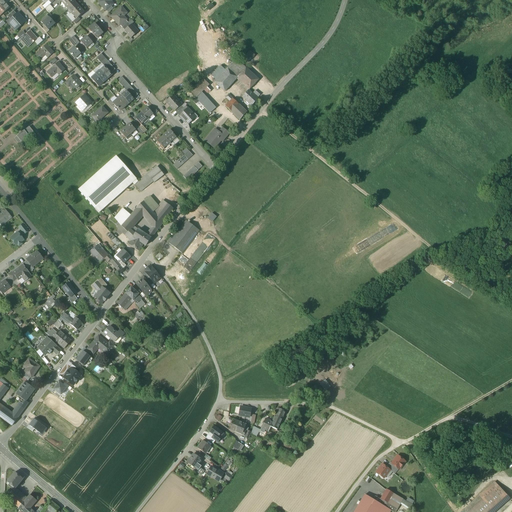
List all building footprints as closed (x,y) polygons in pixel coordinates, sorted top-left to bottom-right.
[(0,13),(2,12),(3,13),(9,8),(2,0),(1,0),(0,1),(0,13)] [(68,9),(75,3),(72,0),(61,0),(61,1),(62,0),(66,5),(65,6),(68,9)] [(111,2),(109,0),(101,0),(99,3),(106,11),(106,10),(111,6),(113,4),(111,2)] [(84,13),(75,3),(68,9),(68,10),(69,9),(72,12),(71,13),(76,19),(77,19),(78,18),(84,13)] [(111,17),(119,26),(120,25),(126,20),(121,14),(125,11),(121,7),(111,17)] [(8,16),(11,19),(16,14),(14,11),(8,16)] [(8,22),(15,30),(26,21),(18,13),(16,14),(11,19),(8,22)] [(45,26),(48,30),(55,24),(49,18),(43,23),(45,26)] [(88,29),(97,39),(103,33),(95,24),(88,29)] [(125,31),(131,38),(138,32),(132,25),(131,26),(125,31)] [(17,36),(20,40),(23,37),(26,35),(23,31),(17,36)] [(23,37),(30,45),(34,42),(37,39),(30,31),(26,35),(23,37)] [(88,47),(89,46),(92,43),(87,36),(81,42),(86,48),(88,47)] [(30,45),(23,37),(20,40),(28,48),(30,45)] [(34,42),(38,45),(43,41),(40,37),(37,39),(34,42)] [(36,55),(40,60),(45,55),(48,58),(54,53),(46,45),(41,50),(36,55)] [(69,52),(75,58),(80,53),(75,47),(69,52)] [(238,56),(241,59),(248,50),(245,47),(238,56)] [(236,59),(228,68),(238,78),(250,89),(258,80),(246,68),(236,59)] [(52,67),(53,68),(57,73),(59,75),(65,70),(58,62),(52,67)] [(211,76),(216,80),(226,70),(220,66),(211,76)] [(100,71),(107,79),(112,75),(111,74),(109,71),(107,69),(105,67),(100,71)] [(52,78),(57,73),(53,68),(47,73),(52,78)] [(225,92),(238,78),(228,68),(226,70),(216,80),(215,82),(225,92)] [(100,71),(96,75),(103,83),(107,79),(100,71)] [(99,87),(103,83),(96,75),(91,79),(99,87)] [(71,84),(76,89),(82,84),(74,76),(66,83),(69,86),(71,84)] [(196,98),(210,113),(215,108),(201,93),(209,85),(203,79),(190,92),(196,98)] [(242,97),(252,106),(258,99),(249,90),(242,97)] [(127,91),(122,96),(129,104),(134,99),(133,99),(131,97),(129,94),(127,92),(127,91)] [(76,103),(83,111),(92,103),(85,95),(76,103)] [(166,102),(174,111),(175,110),(181,105),(182,105),(181,104),(180,105),(178,102),(179,101),(173,95),(166,102)] [(122,96),(117,99),(124,107),(129,104),(122,96)] [(120,111),(124,107),(117,99),(113,103),(120,111)] [(239,105),(233,99),(230,101),(225,106),(232,113),(239,105)] [(247,112),(239,105),(232,113),(240,120),(247,112)] [(92,116),(98,123),(101,120),(101,119),(108,113),(102,107),(92,116)] [(147,108),(142,112),(148,119),(153,114),(147,108)] [(191,122),(195,119),(192,115),(193,114),(188,108),(183,112),(182,113),(182,114),(180,115),(181,116),(183,119),(182,119),(185,123),(186,122),(188,124),(191,122)] [(141,125),(148,119),(142,112),(135,118),(141,125)] [(130,123),(125,128),(131,134),(136,130),(130,123)] [(14,139),(21,147),(25,143),(26,145),(28,145),(30,143),(30,141),(29,140),(35,135),(29,127),(14,139)] [(126,139),(131,134),(125,128),(120,132),(126,139)] [(205,141),(214,148),(221,141),(222,142),(227,136),(222,132),(221,134),(215,129),(212,133),(213,134),(207,142),(206,141),(205,141)] [(170,130),(164,136),(170,143),(176,137),(173,134),(174,134),(170,130)] [(163,149),(170,143),(164,136),(157,142),(160,146),(161,146),(163,149)] [(189,151),(184,155),(188,160),(193,156),(189,151)] [(78,190),(95,208),(132,175),(116,157),(78,190)] [(157,167),(147,174),(140,180),(134,184),(140,192),(153,182),(154,183),(164,175),(157,167)] [(136,180),(132,175),(95,208),(99,213),(136,180)] [(144,201),(153,212),(159,206),(150,196),(144,201)] [(136,208),(137,209),(143,216),(153,227),(149,232),(146,235),(151,238),(153,235),(164,221),(164,220),(173,209),(168,204),(159,215),(157,214),(156,215),(153,212),(144,201),(136,208)] [(163,201),(159,206),(153,212),(156,215),(157,214),(159,215),(168,204),(163,201)] [(0,228),(12,218),(0,202),(0,228)] [(122,227),(128,233),(130,230),(138,221),(131,216),(123,209),(114,218),(122,227)] [(140,219),(143,216),(137,209),(133,213),(140,219)] [(138,221),(140,219),(133,213),(131,216),(138,221)] [(213,222),(217,217),(212,213),(208,218),(213,222)] [(167,242),(182,253),(199,231),(186,221),(172,239),(170,237),(167,242)] [(19,227),(24,234),(28,231),(22,224),(19,227)] [(120,228),(130,238),(131,236),(128,233),(122,227),(120,228)] [(135,235),(133,238),(143,244),(146,246),(151,238),(146,235),(138,230),(135,235)] [(23,240),(18,233),(15,236),(15,235),(10,238),(13,242),(12,243),(13,245),(15,244),(16,245),(18,244),(19,246),(22,244),(20,242),(23,240)] [(139,251),(143,244),(133,238),(130,242),(129,242),(128,243),(129,244),(139,251)] [(100,264),(104,260),(99,254),(103,250),(98,245),(89,252),(100,264)] [(108,256),(103,250),(99,254),(104,260),(105,259),(108,262),(110,261),(112,259),(112,258),(109,255),(108,256)] [(120,259),(124,263),(130,257),(123,250),(119,254),(116,256),(120,259)] [(27,260),(31,265),(36,262),(37,263),(42,259),(36,252),(32,256),(30,257),(27,259),(27,260)] [(110,261),(116,268),(120,265),(113,257),(112,258),(112,259),(110,261)] [(124,263),(120,259),(118,261),(117,261),(124,268),(126,266),(124,263)] [(19,281),(24,276),(29,273),(22,265),(13,272),(12,273),(17,279),(19,281)] [(154,283),(155,284),(158,281),(158,280),(161,278),(152,267),(150,266),(145,270),(147,272),(145,273),(149,278),(153,283),(154,283)] [(143,276),(146,280),(149,278),(145,273),(147,272),(145,270),(141,273),(143,276)] [(8,275),(10,278),(14,283),(17,279),(12,273),(13,272),(12,272),(8,275)] [(101,279),(97,282),(102,287),(104,289),(107,285),(101,279)] [(136,284),(145,295),(147,293),(149,294),(151,292),(151,290),(144,282),(142,279),(136,284)] [(0,284),(0,290),(2,294),(10,288),(5,281),(0,284)] [(98,292),(102,287),(97,282),(93,286),(96,289),(98,292)] [(71,296),(74,294),(76,293),(73,290),(74,289),(71,286),(68,283),(63,288),(66,292),(67,292),(71,296)] [(98,300),(102,303),(104,301),(107,298),(107,297),(110,293),(104,289),(102,287),(98,292),(95,297),(98,300)] [(125,293),(133,300),(138,295),(139,294),(131,287),(125,293)] [(68,299),(72,303),(77,299),(74,294),(71,296),(68,299)] [(117,303),(125,311),(128,308),(126,306),(127,304),(129,306),(132,304),(130,302),(131,300),(125,294),(117,303)] [(139,296),(138,295),(133,300),(136,304),(141,299),(139,296)] [(45,304),(49,309),(55,302),(52,300),(53,299),(50,297),(45,304)] [(136,304),(140,309),(145,304),(141,299),(136,304)] [(71,312),(76,316),(78,314),(71,308),(69,311),(71,312)] [(138,321),(145,317),(141,310),(134,314),(138,321)] [(75,317),(76,316),(71,312),(67,316),(66,317),(72,321),(75,317)] [(60,317),(77,330),(82,323),(75,317),(72,321),(66,317),(67,316),(64,313),(60,317)] [(110,338),(115,342),(119,336),(120,336),(117,333),(109,326),(104,332),(107,334),(108,334),(111,337),(110,338)] [(49,335),(53,339),(57,334),(56,333),(56,332),(52,328),(50,331),(49,330),(46,333),(49,335)] [(53,339),(58,343),(65,336),(60,331),(57,334),(53,339)] [(71,341),(65,336),(58,343),(64,349),(71,341)] [(102,351),(107,355),(113,348),(108,344),(98,336),(89,347),(95,352),(100,347),(103,350),(102,351)] [(44,355),(47,353),(48,354),(50,354),(52,351),(56,346),(51,342),(47,338),(38,347),(43,354),(44,355)] [(52,351),(57,355),(61,350),(56,346),(52,351)] [(35,350),(41,358),(43,354),(38,347),(35,350)] [(84,348),(77,356),(78,357),(83,351),(87,354),(88,351),(84,348)] [(78,357),(76,360),(84,366),(90,357),(89,356),(87,354),(83,351),(78,357)] [(31,377),(31,378),(39,367),(29,359),(26,364),(29,366),(27,368),(24,373),(31,377)] [(74,362),(70,368),(71,368),(78,373),(81,368),(74,362)] [(66,375),(63,378),(73,385),(76,382),(76,383),(79,379),(78,379),(81,375),(78,373),(71,368),(69,371),(68,371),(65,374),(66,375)] [(24,373),(22,376),(26,379),(28,381),(31,377),(24,373)] [(325,380),(319,384),(325,391),(330,387),(325,380)] [(61,395),(66,388),(63,385),(59,382),(54,389),(61,395)] [(23,400),(26,402),(35,390),(25,383),(16,395),(23,400)] [(305,393),(307,396),(316,389),(314,386),(305,393)] [(12,415),(3,408),(0,411),(0,416),(12,426),(26,407),(21,403),(12,415)] [(244,408),(240,407),(239,415),(250,417),(251,409),(248,409),(248,408),(244,407),(244,408)] [(273,419),(272,422),(273,422),(279,425),(285,412),(278,408),(273,419)] [(265,436),(268,432),(271,427),(273,422),(272,422),(266,418),(261,428),(262,429),(260,433),(265,436)] [(44,427),(34,419),(29,425),(29,426),(34,429),(40,433),(44,427)] [(229,429),(235,432),(239,421),(233,419),(229,429)] [(235,432),(242,435),(245,427),(246,424),(239,421),(235,432)] [(222,432),(214,426),(210,432),(214,435),(212,438),(215,441),(218,442),(222,437),(219,435),(222,432)] [(251,434),(256,436),(259,432),(259,431),(256,430),(257,428),(254,427),(251,432),(251,434)] [(214,435),(210,432),(205,438),(213,444),(215,441),(212,438),(214,435)] [(206,454),(208,456),(213,448),(210,446),(203,441),(201,445),(200,445),(197,448),(205,454),(206,455),(206,454)] [(237,449),(240,451),(243,446),(241,445),(235,441),(232,446),(237,449)] [(201,466),(199,465),(202,460),(194,454),(190,459),(189,458),(187,462),(197,470),(198,471),(198,470),(198,471),(200,468),(201,466)] [(398,469),(399,470),(403,464),(404,464),(405,463),(405,461),(404,460),(403,460),(398,456),(391,463),(391,464),(398,469)] [(390,471),(394,474),(398,469),(391,464),(391,463),(390,462),(386,467),(390,470),(390,471)] [(381,477),(382,478),(385,478),(386,477),(386,476),(390,471),(390,470),(386,467),(382,464),(376,472),(381,476),(381,477)] [(207,474),(219,481),(224,474),(217,470),(217,471),(211,467),(207,474)] [(8,486),(14,490),(15,489),(16,488),(23,479),(15,472),(7,482),(10,484),(8,486)] [(223,477),(229,481),(232,477),(231,476),(226,473),(223,477)] [(479,495),(484,499),(493,491),(498,487),(493,483),(479,495)] [(498,487),(493,491),(504,504),(509,500),(498,487)] [(21,499),(24,502),(27,497),(16,488),(15,489),(14,490),(12,492),(21,499)] [(377,497),(387,503),(393,493),(386,489),(382,496),(379,494),(377,497)] [(494,511),(504,504),(493,491),(484,499),(469,511),(494,511)] [(7,498),(16,505),(21,499),(12,492),(7,498)] [(403,499),(393,493),(387,503),(397,509),(401,503),(403,499)] [(33,511),(30,509),(36,501),(29,495),(27,497),(24,502),(19,508),(23,511),(33,511)] [(389,511),(390,511),(391,510),(373,500),(365,495),(354,511),(389,511)] [(395,511),(397,509),(387,503),(377,497),(375,496),(373,500),(391,510),(390,511),(392,511),(395,511)] [(21,499),(16,505),(19,508),(24,502),(21,499)] [(406,501),(403,499),(401,503),(412,510),(414,506),(412,505),(406,501)] [(49,511),(56,511),(58,510),(60,508),(52,502),(46,509),(49,511)]
